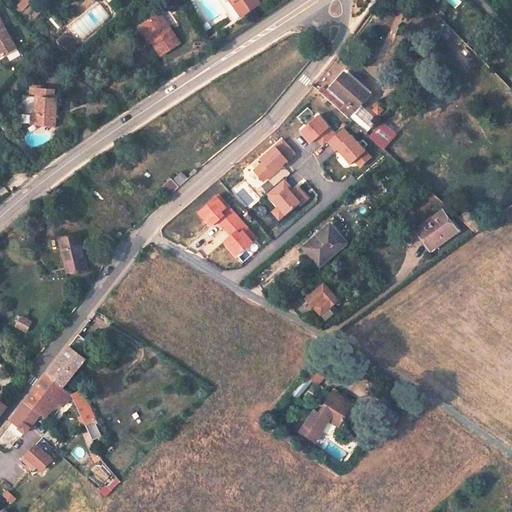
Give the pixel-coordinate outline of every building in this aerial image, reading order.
[(21,0),(17,5),(23,11),(33,0),(21,0)] [(258,4),(255,0),(219,0),(226,10),(235,5),(241,15),(258,4)] [(457,0),(448,0),(453,8),(460,4),(457,0)] [(9,29),(0,13),(0,55),(15,47),(6,30),(9,29)] [(179,43),(159,13),(143,24),(154,41),(152,42),(160,55),(179,43)] [(154,41),(143,24),(139,26),(150,43),(152,42),(154,41)] [(71,38),(66,34),(59,41),(64,46),(71,38)] [(76,43),(71,38),(64,46),(69,50),(76,43)] [(321,85),(317,90),(337,107),(348,117),(368,94),(344,72),(331,86),(348,101),(344,106),(321,85)] [(45,86),(32,84),(32,93),(37,94),(37,89),(44,89),(45,86)] [(330,85),(326,90),(344,106),(348,101),(331,86),(330,85)] [(32,93),(23,92),(20,123),(54,126),(57,99),(53,98),(54,90),(44,89),(37,89),(37,94),(32,93)] [(109,104),(103,99),(100,103),(106,108),(109,104)] [(360,103),(348,117),(364,132),(377,118),(360,103)] [(293,131),(306,145),(317,135),(345,167),(351,161),(357,168),(369,157),(342,126),(333,134),(314,113),(293,131)] [(286,138),(259,160),(262,163),(254,170),(264,183),(299,154),(286,138)] [(188,179),(182,171),(162,187),(169,195),(188,179)] [(285,176),(266,193),(273,201),(267,206),(280,222),(311,196),(301,185),(296,189),(285,176)] [(443,209),(416,229),(430,249),(458,230),(443,209)] [(476,218),(467,225),(475,232),(484,226),(476,218)] [(330,222),(303,246),(319,265),(347,242),(330,222)] [(85,266),(77,234),(60,238),(65,262),(66,266),(74,265),(74,269),(85,266)] [(65,262),(60,238),(56,240),(61,264),(65,262)] [(323,283),(307,297),(325,319),(333,313),(328,308),(338,300),(323,283)] [(31,321),(21,316),(16,325),(25,331),(31,321)] [(61,387),(91,350),(81,342),(75,338),(69,345),(56,361),(46,374),(61,387)] [(325,375),(314,366),(305,375),(308,377),(292,394),(297,399),(312,381),(317,384),(325,375)] [(61,387),(46,374),(38,385),(58,401),(63,405),(71,395),(61,387)] [(58,401),(38,385),(27,399),(25,401),(40,412),(45,416),(58,401)] [(91,409),(83,390),(71,395),(84,424),(96,419),(91,409)] [(315,410),(300,433),(313,441),(321,429),(325,432),(334,430),(351,404),(333,393),(319,413),(315,410)] [(40,412),(25,401),(14,416),(22,423),(19,427),(25,432),(40,412)] [(50,459),(36,445),(22,460),(32,469),(35,465),(40,470),(50,459)] [(32,476),(22,486),(27,491),(37,481),(32,476)] [(43,511),(56,498),(39,482),(22,499),(36,511),(43,511)] [(3,495),(14,503),(19,497),(8,489),(3,495)]
